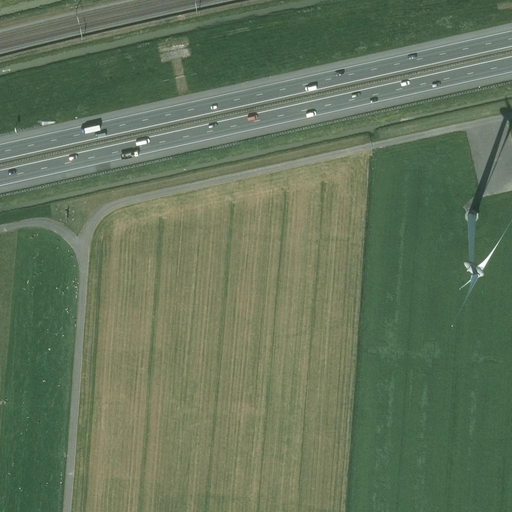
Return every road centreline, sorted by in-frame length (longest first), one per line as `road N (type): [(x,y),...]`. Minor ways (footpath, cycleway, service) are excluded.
road 1 (motorway): [(511,38),(0,152)]
road 2 (motorway): [(0,178),(511,64)]
